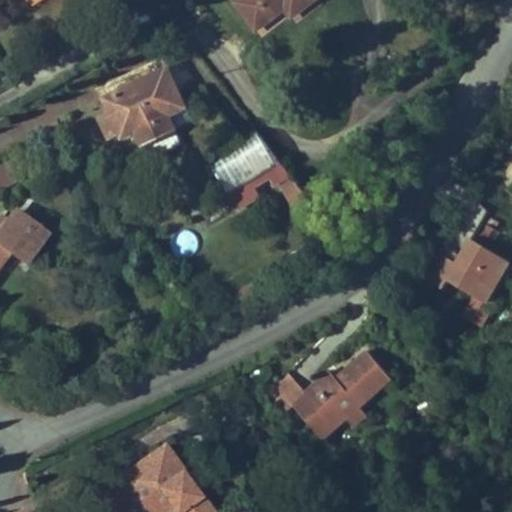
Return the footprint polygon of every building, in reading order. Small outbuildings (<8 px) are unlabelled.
[(291,16),(313,0),(238,0),(235,3),(255,29),(280,11),(279,9),(283,5),(285,7),(291,16)] [(168,115),(185,107),(167,69),(105,98),(111,111),(100,116),(111,139),(122,133),(124,136),(136,130),(144,146),(147,144),(153,157),(181,144),(168,115)] [(324,220),(257,131),(212,158),(226,181),(222,183),(228,196),(238,209),(259,196),(253,187),(250,182),(268,170),(271,175),(276,182),(279,180),(307,230),(324,220)] [(0,189),(24,177),(15,158),(0,165),(0,189)] [(253,187),(271,175),(268,170),(250,182),(253,187)] [(0,261),(9,250),(23,260),(43,235),(14,212),(7,221),(1,217),(0,217),(0,261)] [(496,283),(510,261),(471,238),(457,262),(443,254),(428,279),(443,288),(448,280),(476,296),(486,302),(496,283)] [(481,325),(496,299),(496,283),(486,302),(476,296),(464,316),(481,325)] [(361,407),(392,378),(368,351),(337,379),(330,371),(306,393),(292,405),(294,406),(318,433),(341,412),(346,417),(353,425),(366,413),(361,407)] [(306,393),(287,372),(265,391),(285,414),(294,406),(292,405),(306,393)] [(322,438),(346,417),(341,412),(318,433),(322,438)] [(210,511),(164,446),(118,478),(124,486),(113,493),(112,491),(92,506),(96,511),(162,511),(171,506),(175,511),(210,511)]
